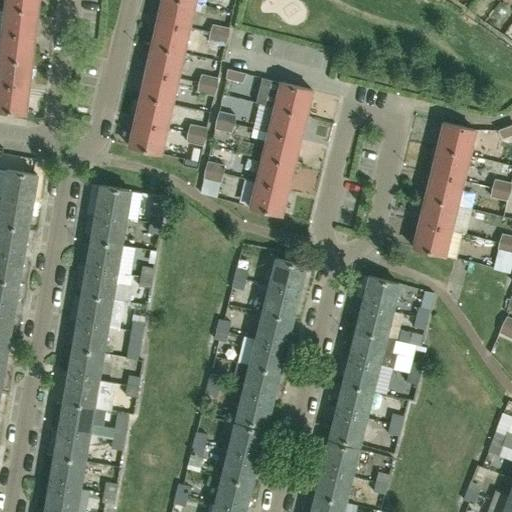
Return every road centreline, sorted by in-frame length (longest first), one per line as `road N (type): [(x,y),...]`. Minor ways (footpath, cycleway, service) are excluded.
road 1 (residential): [(7,511),(71,155)]
road 2 (residential): [(338,256),(371,238),(390,144),(385,122),(346,119),(319,228),(326,245)]
road 3 (residential): [(275,511),(338,256)]
road 4 (residential): [(126,0),(94,138),(71,155)]
road 5 (residential): [(52,137),(69,0)]
